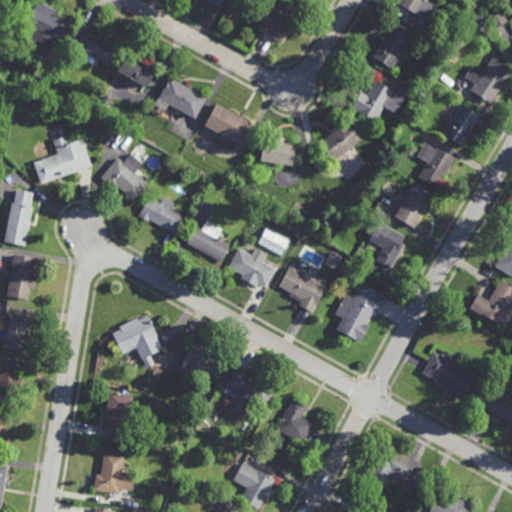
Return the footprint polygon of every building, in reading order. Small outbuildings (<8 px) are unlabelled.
[(59,44),(44,36),(39,46),(25,38),(30,29),(24,26),(38,0),(60,11),(57,16),(71,23),(59,44)] [(222,0),(218,8),(203,0),(222,0)] [(277,0),(289,8),(282,18),(292,25),(279,44),(256,29),(268,10),(261,4),(263,0),(277,0)] [(428,21),(398,2),(399,0),(430,0),(438,5),(428,21)] [(495,27),(488,18),(500,10),(507,18),(495,27)] [(392,68),(372,57),(394,20),(413,32),(392,68)] [(109,66),(81,51),(83,47),(76,43),(84,28),(119,47),(109,66)] [(147,88),(118,72),(128,54),(157,70),(147,88)] [(511,71),(491,103),(470,90),(474,84),(464,77),(473,63),(483,70),(492,56),(511,69),(511,71)] [(45,79),(35,74),(38,67),(48,73),(45,79)] [(193,120),(157,99),(169,78),(205,98),(193,120)] [(403,97),(394,114),(381,107),(373,122),(350,108),(360,91),(366,95),(374,80),(403,97)] [(237,145),(202,125),(215,103),(250,122),(237,145)] [(479,116),(461,146),(441,134),(449,121),(443,117),(449,107),(456,111),(460,104),(479,116)] [(332,163),(317,145),(330,133),(328,131),(342,119),(359,140),(332,163)] [(68,143),(82,138),(91,165),(41,183),(33,161),(58,153),(53,139),(65,135),(68,143)] [(283,142),(295,144),(291,167),(259,162),(263,140),(268,141),(269,136),(283,138),(283,142)] [(435,148),(436,147),(454,158),(438,188),(418,177),(426,163),(416,157),(424,142),(435,148)] [(142,163),(135,171),(148,182),(133,199),(116,185),(113,188),(100,176),(117,156),(123,161),(130,153),(142,163)] [(413,226),(393,214),(412,182),(431,194),(413,226)] [(23,244),(3,240),(9,210),(8,210),(10,204),(11,204),(11,202),(13,203),(16,189),(33,192),(23,244)] [(160,201),(164,196),(175,202),(171,208),(185,216),(175,233),(149,219),(148,221),(137,215),(149,195),(160,201)] [(217,237),(230,243),(221,261),(186,242),(195,225),(201,228),(206,219),(221,227),(217,237)] [(389,268),(374,259),(381,245),(368,238),(378,220),(403,234),(400,241),(403,243),(389,268)] [(281,255),(257,242),(264,227),(289,240),(281,255)] [(511,274),(493,264),(511,230),(511,274)] [(250,254),(254,247),(266,254),(262,260),(267,262),(268,260),(274,263),(273,265),(276,267),(265,287),(258,283),(255,286),(240,277),(242,273),(228,265),(239,247),(250,254)] [(34,288),(29,287),(27,298),(6,295),(13,253),(35,256),(32,273),(36,274),(34,288)] [(301,272),(303,268),(311,273),(309,276),(325,285),(311,311),(298,303),(300,301),(288,294),(290,291),(278,285),(289,265),(301,272)] [(349,281),(341,277),(344,272),(352,276),(349,281)] [(511,295),(506,306),(511,310),(511,312),(504,327),(482,313),(480,315),(468,307),(476,292),(487,299),(499,279),(511,286),(511,295)] [(375,312),(372,311),(365,323),(369,325),(359,342),(335,329),(342,317),(334,313),(345,292),(353,296),(360,282),(384,295),(375,312)] [(27,315),(23,349),(2,346),(4,329),(3,329),(3,332),(0,331),(0,313),(7,314),(7,312),(27,315)] [(162,347),(149,354),(154,364),(146,367),(141,357),(140,357),(135,346),(121,353),(111,332),(119,328),(118,325),(136,316),(137,318),(146,314),(162,347)] [(200,345),(202,343),(226,356),(216,377),(195,365),(190,375),(178,368),(193,341),(200,345)] [(464,396),(450,388),(449,390),(433,381),(434,379),(421,372),(433,350),(476,374),(464,396)] [(174,365),(171,370),(165,366),(168,361),(174,365)] [(21,386),(17,385),(14,400),(0,397),(0,362),(11,364),(11,365),(20,366),(19,375),(22,375),(21,386)] [(264,405),(252,398),(243,415),(225,405),(234,389),(224,383),(235,364),(274,386),(264,405)] [(149,391),(142,388),(145,381),(152,384),(149,391)] [(495,394),(497,390),(511,398),(511,421),(474,401),(481,387),(495,394)] [(128,413),(127,413),(122,443),(101,439),(106,409),(104,409),(108,389),(131,393),(128,413)] [(301,442),(276,428),(293,397),(307,405),(301,416),(312,422),(301,442)] [(6,431),(12,433),(8,452),(0,450),(0,412),(9,414),(6,431)] [(207,428),(202,426),(206,419),(211,422),(207,428)] [(131,489),(119,487),(118,493),(92,489),(94,472),(99,473),(102,450),(124,454),(121,471),(134,473),(131,489)] [(387,453),(388,450),(413,464),(405,480),(391,472),(383,486),(365,476),(380,450),(387,453)] [(256,469),(256,468),(275,478),(258,508),(240,498),(246,487),(232,480),(242,461),(256,469)] [(213,486),(205,483),(207,477),(215,481),(213,486)] [(426,511),(441,487),(471,503),(465,511),(426,511)]
